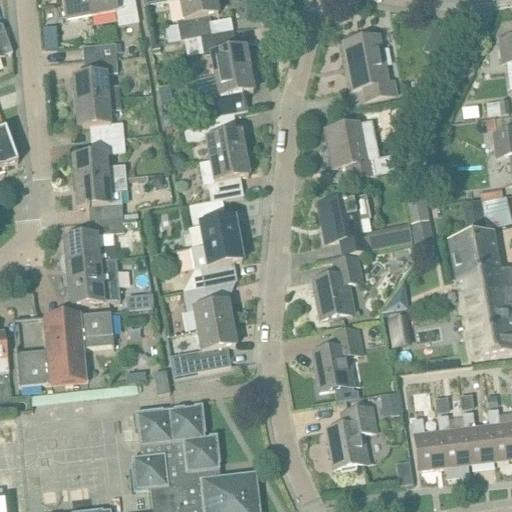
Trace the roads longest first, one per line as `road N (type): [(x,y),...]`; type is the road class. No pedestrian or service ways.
road 1 (residential): [(314,511),(283,446),(270,354),(296,98),(318,0)]
road 2 (residential): [(0,257),(22,247),(42,216),(23,0)]
